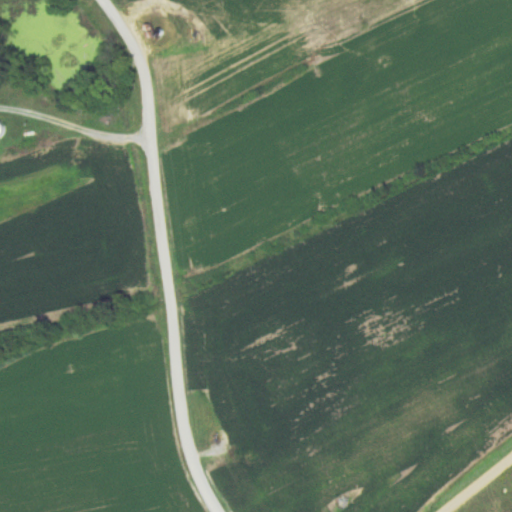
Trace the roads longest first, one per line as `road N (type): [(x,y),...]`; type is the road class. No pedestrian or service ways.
road 1 (residential): [(221,511),(195,465),(179,381),(152,81),(104,0)]
road 2 (residential): [(0,112),(119,143),(153,141)]
